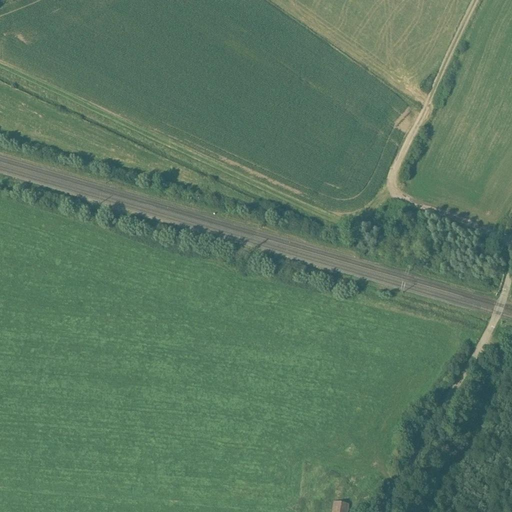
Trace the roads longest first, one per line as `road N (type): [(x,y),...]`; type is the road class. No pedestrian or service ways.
road 1 (track): [(510,283),(425,252),(378,220),(383,185),(475,0)]
road 2 (unclassified): [(384,511),(483,340),(511,271)]
